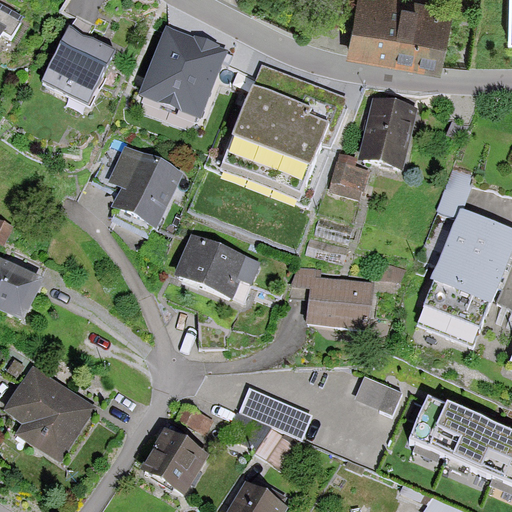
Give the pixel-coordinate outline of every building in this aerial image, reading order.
[(443,7),(406,0),(355,0),(348,43),(433,59),(443,7)] [(0,34),(0,54),(9,40),(0,34)] [(65,39),(38,94),(88,118),(115,63),(65,39)] [(219,59),(171,41),(148,99),(196,118),(219,59)] [(305,189),(335,107),(261,80),(231,162),(305,189)] [(411,115),(373,106),(359,161),(397,170),(411,115)] [(121,193),(107,222),(153,243),(180,184),(122,156),(107,187),(121,193)] [(355,206),(364,177),(338,168),(329,197),(355,206)] [(511,252),(511,228),(460,208),(432,277),(435,279),(417,325),(472,346),(479,328),(482,329),(511,252)] [(242,265),(186,244),(173,281),(228,301),(242,265)] [(0,266),(0,318),(20,327),(38,281),(0,266)] [(365,330),(368,287),(315,283),(316,273),(294,272),(293,293),(307,294),(305,326),(365,330)] [(29,374),(0,418),(0,426),(62,468),(96,417),(29,374)] [(400,418),(406,392),(367,383),(361,409),(400,418)] [(511,490),(511,439),(430,405),(411,449),(511,490)] [(233,414),(221,438),(252,453),(264,430),(233,414)] [(141,478),(179,498),(204,449),(165,430),(141,478)] [(286,441),(264,430),(252,453),(252,454),(273,465),(286,441)] [(275,511),(236,491),(224,511),(275,511)]
